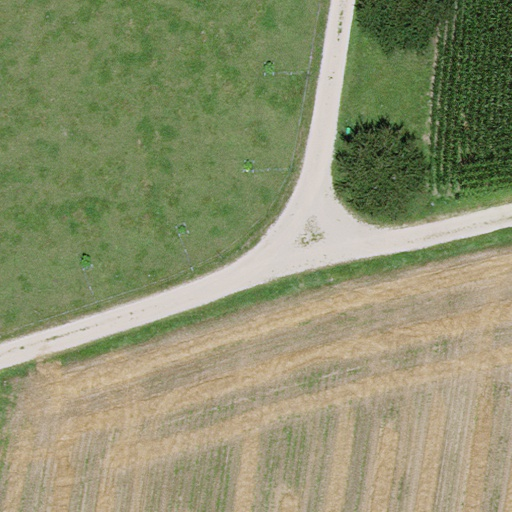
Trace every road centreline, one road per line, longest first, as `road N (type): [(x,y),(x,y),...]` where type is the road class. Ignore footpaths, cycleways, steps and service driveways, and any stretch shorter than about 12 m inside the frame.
road 1 (track): [(0,358),(314,252)]
road 2 (track): [(314,252),(315,163),(340,0)]
road 3 (track): [(314,252),(511,210)]
